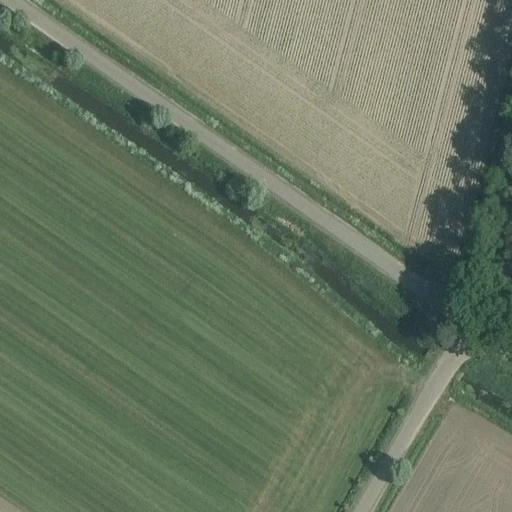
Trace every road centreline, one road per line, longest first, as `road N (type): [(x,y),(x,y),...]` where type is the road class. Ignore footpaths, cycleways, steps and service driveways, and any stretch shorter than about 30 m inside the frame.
road 1 (unclassified): [(474,325),(8,0)]
road 2 (unclassified): [(364,511),(474,325)]
